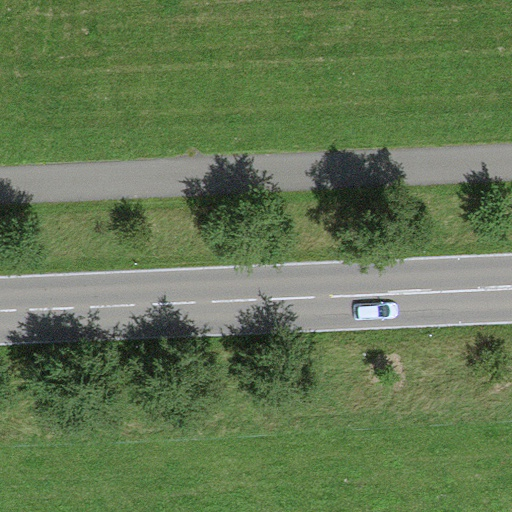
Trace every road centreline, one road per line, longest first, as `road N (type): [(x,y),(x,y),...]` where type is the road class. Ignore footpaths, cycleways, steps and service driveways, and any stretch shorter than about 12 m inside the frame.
road 1 (secondary): [(511,286),(0,310)]
road 2 (track): [(0,182),(511,163)]
